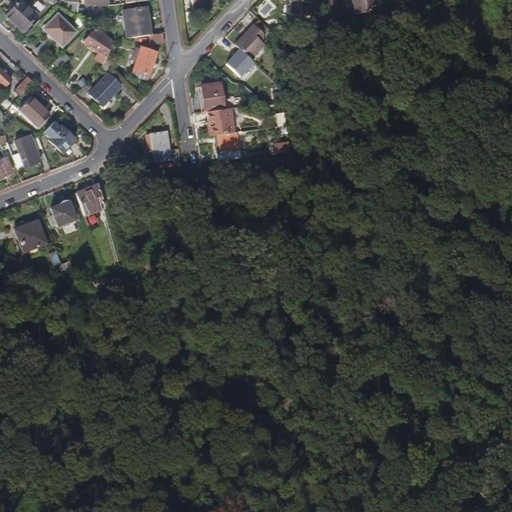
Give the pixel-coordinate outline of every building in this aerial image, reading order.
[(191,0),(193,10),(203,9),(202,0),(191,0)] [(294,0),(293,19),(309,20),(311,5),(314,5),(314,0),(294,0)] [(378,15),(375,0),(353,0),(356,18),(378,15)] [(23,32),(39,16),(23,1),(7,16),(23,32)] [(151,39),(146,9),(123,12),(128,42),(151,39)] [(62,46),(77,32),(58,14),(44,28),(62,46)] [(251,60),(267,42),(263,39),(270,31),(258,20),(243,37),(245,38),(236,47),(251,60)] [(106,62),(113,44),(98,30),(86,42),(106,62)] [(164,46),(163,37),(151,39),(152,48),(164,46)] [(149,77),(156,53),(141,48),(134,73),(149,77)] [(61,67),(71,57),(65,52),(56,61),(61,67)] [(102,78),(110,69),(105,65),(97,74),(102,78)] [(12,80),(0,69),(0,79),(6,86),(12,80)] [(108,99),(121,86),(109,75),(90,94),(106,111),(113,103),(108,99)] [(262,94),(270,85),(260,76),(252,85),(262,94)] [(21,97),(33,83),(28,78),(15,91),(21,97)] [(225,112),(221,86),(201,89),(205,115),(209,114),(225,112)] [(52,115),(33,97),(21,109),(40,128),(52,115)] [(234,134),(231,111),(225,112),(209,114),(210,124),(212,124),(214,137),(216,137),(234,134)] [(60,154),(73,141),(60,127),(47,141),(60,154)] [(288,143),(285,127),(280,128),(283,144),(288,143)] [(170,160),(167,133),(151,134),(152,146),(154,162),(170,160)] [(239,152),(236,134),(234,134),(216,137),(219,155),(239,152)] [(42,149),(38,138),(36,136),(31,138),(36,152),(42,149)] [(36,152),(31,138),(15,145),(19,156),(20,156),(24,167),(25,169),(33,165),(35,170),(42,167),(36,152)] [(288,143),(283,144),(272,145),(273,156),(290,154),(288,143)] [(240,158),(239,152),(219,155),(220,161),(240,158)] [(20,156),(19,156),(15,157),(20,169),(24,167),(20,156)] [(0,177),(12,173),(6,158),(0,160),(0,177)] [(104,208),(98,185),(75,194),(84,216),(104,208)] [(76,221),(69,202),(51,209),(54,216),(49,218),(53,228),(58,226),(58,228),(76,221)] [(47,242),(38,220),(14,229),(23,251),(47,242)] [(98,279),(103,291),(112,288),(107,276),(98,279)]
